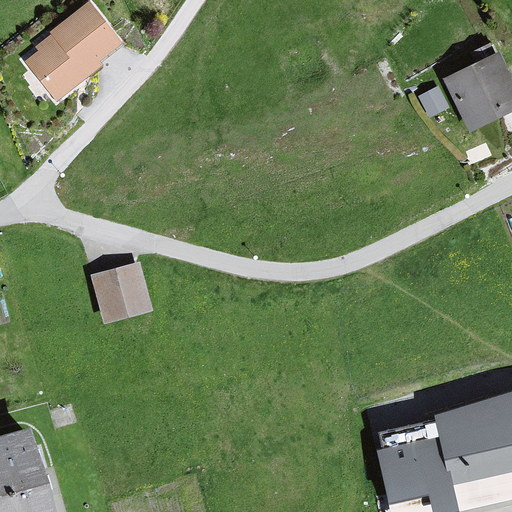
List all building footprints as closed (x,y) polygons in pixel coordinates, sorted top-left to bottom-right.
[(118,44),(86,3),(27,48),(36,54),(20,63),(53,102),(100,67),(94,61),(118,44)] [(511,82),(496,50),(442,79),(469,130),(511,109),(511,82)] [(435,85),(413,98),(423,119),(446,108),(435,85)] [(136,262),(88,277),(101,324),(149,314),(136,262)] [(511,394),(434,418),(439,441),(377,453),(389,511),(467,511),(511,502),(511,394)] [(49,511),(26,428),(0,435),(0,511),(49,511)]
